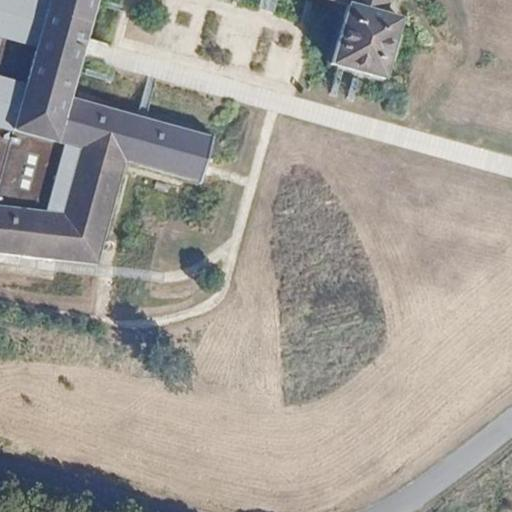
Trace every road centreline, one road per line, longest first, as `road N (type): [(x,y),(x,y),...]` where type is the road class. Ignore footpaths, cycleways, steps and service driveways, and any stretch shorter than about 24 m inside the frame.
road 1 (unclassified): [(0,469),(141,511)]
road 2 (unclassified): [(396,511),(511,425)]
